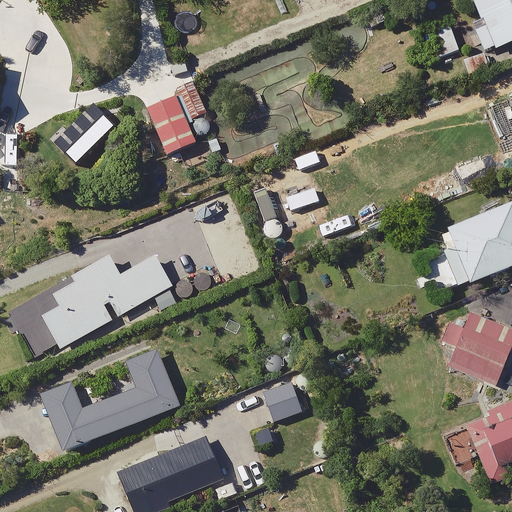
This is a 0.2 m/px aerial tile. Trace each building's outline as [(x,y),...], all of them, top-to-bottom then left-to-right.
[(511,50),(511,0),(495,0),(477,8),(487,33),(479,36),(488,60),(511,50)] [(460,56),(450,30),(429,38),(439,64),(460,56)] [(199,153),(177,104),(150,116),(172,165),(199,153)] [(511,209),(443,237),(450,257),(446,259),(458,290),(460,289),(462,295),(472,291),(472,292),(511,275),(511,209)] [(171,296),(156,265),(122,282),(114,266),(77,284),(80,290),(57,301),(64,314),(45,323),(62,357),(174,302),(171,296)] [(511,357),(511,334),(473,319),(466,336),(449,329),(443,345),(460,352),(452,373),(498,391),(511,357)] [(467,406),(475,425),(445,439),(458,468),(479,458),(492,487),(511,477),(511,408),(487,420),(479,400),(467,406)] [(175,511),(228,491),(209,443),(121,478),(134,511),(175,511)]
